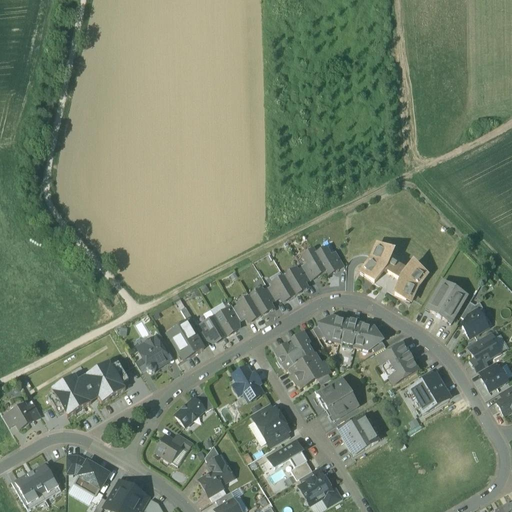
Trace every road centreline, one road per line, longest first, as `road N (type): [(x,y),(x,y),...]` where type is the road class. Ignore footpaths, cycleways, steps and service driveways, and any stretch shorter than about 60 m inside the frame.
road 1 (track): [(87,0),(50,169),(50,204),(141,312)]
road 2 (residential): [(253,344),(317,307),(360,303),(442,354),(497,442)]
road 3 (track): [(141,312),(418,173)]
road 4 (residential): [(364,511),(253,344)]
road 5 (residential): [(125,465),(163,398),(253,344)]
road 6 (track): [(399,0),(409,148),(418,173)]
road 7 (track): [(0,386),(141,312)]
road 8 (track): [(511,276),(418,173)]
road 9 (residential): [(125,465),(69,438),(0,470)]
